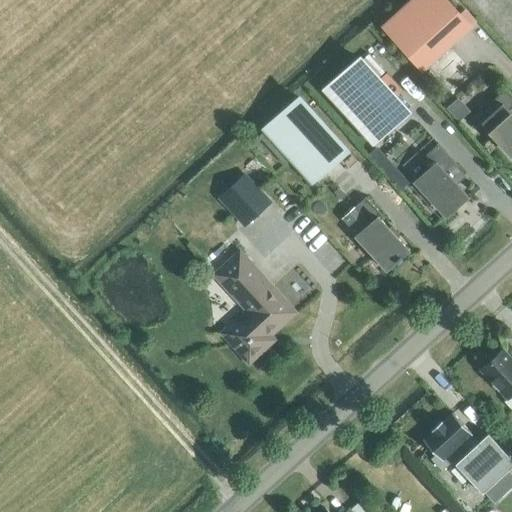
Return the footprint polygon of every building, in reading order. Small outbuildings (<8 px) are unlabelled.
[(459,15),(445,0),(410,0),(382,26),(423,71),(476,22),(465,10),(459,15)] [(371,144),(407,111),(358,58),(323,91),(371,144)] [(511,156),(511,155),(511,115),(509,111),(511,108),(511,97),(505,89),(491,102),(496,108),(481,122),(511,156)] [(311,183),(346,151),(298,97),(262,130),(311,183)] [(462,97),(450,107),(461,121),(474,110),(462,97)] [(446,215),(467,196),(457,185),(466,177),(456,166),(457,166),(437,143),(437,145),(418,162),(426,172),(415,181),(446,215)] [(383,145),(371,154),(400,191),(411,182),(383,145)] [(244,227),(272,201),(245,172),(217,198),(244,227)] [(398,263),(402,259),(401,257),(408,250),(378,218),(381,215),(365,197),(355,207),(370,224),(357,236),(387,269),(396,261),(398,263)] [(249,362),(250,360),(268,344),(264,340),(293,313),(239,253),(216,275),(248,311),(223,334),(249,362)] [(511,361),(502,350),(481,369),(508,399),(511,394),(511,361)] [(442,472),(476,441),(452,414),(422,441),(436,456),(432,460),(442,472)] [(482,495),(511,467),(511,460),(488,435),(456,465),(482,495)]
